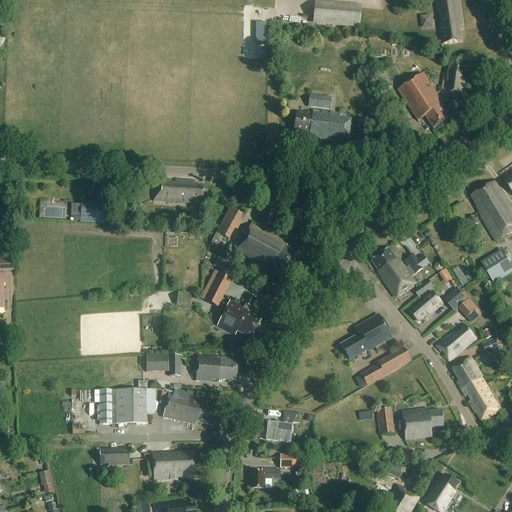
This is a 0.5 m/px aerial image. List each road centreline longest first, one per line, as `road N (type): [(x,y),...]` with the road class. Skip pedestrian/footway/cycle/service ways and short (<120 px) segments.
road 1 (unclassified): [(0,161),(262,181),(349,257)]
road 2 (tertiary): [(221,511),(231,436),(249,392),(349,257)]
road 3 (unclassified): [(476,433),(432,358),(349,257)]
road 4 (tertiary): [(349,257),(426,172),(511,120)]
road 5 (track): [(452,153),(408,143),(304,154)]
